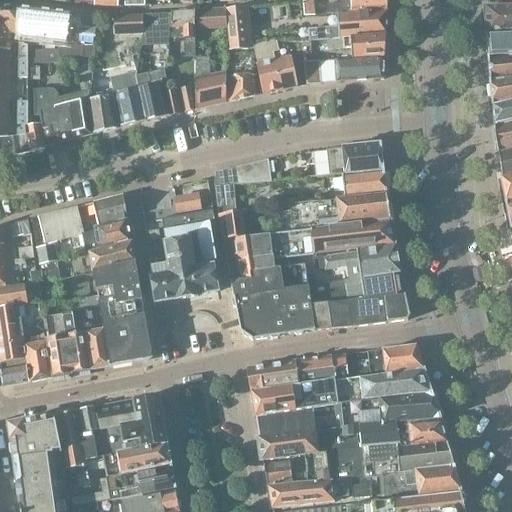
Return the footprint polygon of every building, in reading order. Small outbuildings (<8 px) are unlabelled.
[(386,0),(339,0),(340,5),(328,5),(328,16),(338,16),(387,11),(386,0)] [(511,3),(485,5),(485,10),(487,36),(511,34),(511,3)] [(0,5),(0,34),(10,35),(11,24),(0,23),(0,10),(0,5)] [(10,35),(18,36),(19,7),(0,5),(0,10),(0,23),(11,24),(10,35)] [(18,36),(18,39),(67,45),(70,13),(19,7),(18,36)] [(249,9),(225,11),(229,52),(253,50),(249,9)] [(386,35),(387,11),(338,16),(338,28),(308,31),(310,43),(327,41),(386,35)] [(195,28),(193,28),(194,12),(172,13),(170,41),(195,40),(195,28)] [(143,35),(142,17),(114,18),(114,36),(143,35)] [(0,51),(10,51),(10,35),(0,34),(0,51)] [(511,34),(487,36),(489,57),(511,56),(511,34)] [(386,37),(386,35),(327,41),(328,51),(351,49),(351,61),(385,58),(386,37)] [(297,88),(291,58),(290,59),(290,57),(275,61),(273,54),(279,52),(276,42),(253,46),(257,65),(256,66),(262,95),(264,95),(296,88),(297,88)] [(17,49),(17,60),(27,60),(27,49),(17,49)] [(10,51),(0,51),(0,69),(10,69),(10,51)] [(229,103),(255,96),(255,81),(255,76),(253,54),(243,55),(244,73),(238,73),(239,77),(230,78),(229,102),(229,103)] [(511,56),(489,57),(489,58),(489,59),(491,82),(491,83),(511,79),(511,56)] [(226,104),(226,73),(210,76),(209,59),(195,58),(195,86),(179,90),(184,114),(226,104)] [(385,59),(385,58),(351,61),(335,62),(336,84),(341,84),(384,81),(384,59),(385,59)] [(27,72),(27,60),(17,60),(17,72),(27,72)] [(321,85),(319,62),(304,63),(307,86),(321,85)] [(10,69),(0,69),(0,85),(9,86),(10,69)] [(27,83),(27,72),(17,72),(17,83),(27,83)] [(149,75),(136,78),(145,123),(180,115),(175,91),(165,94),(163,85),(144,89),(144,87),(150,85),(149,75)] [(145,123),(136,78),(121,81),(124,93),(114,95),(121,128),(145,123)] [(511,79),(491,83),(493,107),(511,102),(511,79)] [(9,86),(0,85),(0,104),(9,104),(9,86)] [(52,90),(33,90),(34,117),(37,116),(38,125),(41,125),(44,147),(53,144),(53,145),(72,141),(67,108),(66,106),(65,97),(59,99),(58,94),(54,91),(52,90)] [(90,91),(65,97),(66,106),(67,108),(72,141),(93,136),(93,100),(91,101),(90,92),(90,91)] [(93,100),(93,136),(116,129),(111,97),(93,100)] [(511,123),(511,102),(493,107),(495,127),(511,123)] [(9,104),(0,104),(0,121),(9,121),(9,104)] [(17,105),(17,116),(27,116),(27,105),(17,105)] [(17,116),(17,127),(27,127),(27,116),(17,116)] [(9,121),(0,121),(0,138),(8,138),(9,121)] [(511,123),(495,127),(498,154),(511,150),(511,123)] [(41,125),(38,125),(27,127),(25,127),(27,136),(17,137),(8,138),(0,138),(0,158),(30,153),(44,149),(44,147),(41,125)] [(17,137),(27,136),(25,127),(27,127),(17,127),(17,137)] [(329,177),(341,176),(383,172),(380,145),(342,149),(342,150),(326,151),(329,177)] [(511,176),(511,151),(498,155),(501,179),(511,176)] [(271,183),(268,161),(236,168),(238,186),(271,183)] [(214,188),(218,217),(233,215),(236,215),(234,186),(238,186),(236,168),(215,173),(214,188)] [(386,196),(383,172),(341,176),(344,200),(386,196)] [(511,177),(501,180),(511,231),(511,230),(511,177)] [(197,196),(175,200),(177,214),(200,211),(197,196)] [(386,197),(386,196),(344,200),(290,206),(292,233),(338,228),(390,222),(385,197),(386,197)] [(98,227),(127,220),(123,197),(93,205),(98,227)] [(77,209),(57,214),(64,241),(82,237),(84,236),(84,235),(77,209)] [(158,213),(160,221),(156,222),(157,231),(163,230),(166,244),(165,244),(169,267),(152,270),(153,276),(152,277),(157,304),(187,299),(217,294),(212,263),(221,261),(212,212),(175,219),(173,210),(158,213)] [(64,241),(57,214),(38,218),(44,246),(64,241)] [(242,214),(236,215),(233,215),(218,217),(222,242),(233,241),(245,239),(242,214)] [(84,236),(82,237),(86,255),(89,255),(131,244),(131,243),(133,239),(131,229),(128,226),(127,220),(98,227),(93,228),(94,232),(84,235),(84,236)] [(0,227),(0,267),(16,266),(25,265),(25,261),(34,259),(32,248),(18,250),(19,261),(16,261),(12,239),(31,236),(28,221),(0,227)] [(338,228),(270,236),(273,258),(274,263),(395,248),(391,222),(390,222),(338,228)] [(245,239),(233,241),(237,264),(273,258),(270,236),(245,239)] [(131,244),(89,255),(93,274),(135,265),(131,244)] [(308,288),(311,307),(328,305),(328,306),(348,303),(402,298),(398,276),(399,275),(395,248),(321,258),(315,259),(316,271),(324,269),(325,272),(346,269),(348,281),(308,288)] [(239,276),(230,283),(234,282),(251,280),(250,275),(275,270),(274,263),(273,258),(237,264),(239,275),(239,276)] [(26,270),(25,265),(16,266),(0,267),(0,289),(19,286),(17,273),(22,272),(22,270),(26,270)] [(135,265),(93,274),(94,284),(96,293),(102,327),(103,331),(110,368),(146,362),(148,361),(150,360),(151,358),(151,356),(151,354),(141,301),(137,275),(135,265)] [(234,282),(230,283),(240,334),(253,342),(255,342),(290,337),(315,333),(312,316),(311,307),(308,288),(305,265),(275,270),(250,275),(251,280),(234,282)] [(0,310),(18,307),(27,306),(36,304),(34,294),(40,294),(39,284),(19,286),(0,289),(0,310)] [(311,307),(315,333),(327,331),(351,329),(407,321),(409,318),(405,297),(402,298),(348,303),(328,306),(328,305),(311,307)] [(0,310),(0,363),(0,365),(26,361),(24,344),(45,340),(43,333),(23,337),(22,321),(20,322),(18,307),(0,310)] [(72,315),(72,313),(44,319),(47,340),(53,379),(91,372),(81,313),(72,315)] [(103,331),(102,327),(85,330),(82,313),(81,313),(91,372),(107,369),(110,368),(103,331)] [(53,379),(47,340),(45,340),(24,344),(26,361),(30,384),(52,380),(53,379)] [(370,378),(423,371),(416,348),(381,352),(367,354),(369,372),(363,372),(362,370),(348,372),(349,382),(359,380),(370,378)] [(332,358),(294,363),(298,387),(326,384),(349,382),(348,372),(345,356),(332,358)] [(30,384),(26,361),(0,365),(4,389),(30,384)] [(298,387),(294,363),(262,367),(255,368),(255,369),(248,370),(251,393),(298,387)] [(329,408),(431,395),(427,384),(423,371),(370,378),(359,380),(349,382),(326,384),(329,408)] [(329,408),(326,384),(298,387),(255,392),(251,393),(255,417),(329,408)] [(400,446),(397,427),(396,424),(433,421),(439,420),(439,422),(440,422),(431,395),(329,408),(255,417),(255,419),(259,438),(315,432),(320,455),(396,447),(400,446)] [(119,428),(119,430),(124,455),(167,445),(158,397),(133,402),(138,424),(119,428)] [(138,424),(133,402),(97,409),(101,431),(101,434),(119,430),(119,428),(138,424)] [(97,409),(77,413),(85,463),(86,462),(88,473),(107,470),(105,459),(98,460),(93,433),(101,431),(97,409)] [(85,463),(77,413),(54,417),(61,454),(65,471),(75,469),(79,490),(90,488),(87,474),(88,473),(86,462),(85,463)] [(52,455),(61,454),(54,417),(8,427),(13,461),(52,455)] [(410,448),(447,445),(441,424),(397,427),(400,446),(396,447),(397,450),(410,448)] [(315,432),(259,438),(256,439),(259,463),(304,457),(320,455),(315,432)] [(171,467),(167,445),(124,455),(105,459),(107,470),(109,480),(137,474),(171,467)] [(383,479),(453,470),(453,467),(447,445),(410,448),(397,450),(396,447),(320,455),(304,457),(305,470),(291,471),(290,464),(264,467),(267,487),(267,488),(296,485),(296,484),(307,484),(350,481),(370,480),(383,479)] [(16,483),(56,478),(52,455),(13,461),(16,483)] [(171,467),(137,474),(140,490),(135,491),(135,487),(120,490),(120,489),(109,491),(111,502),(121,500),(175,489),(171,467)] [(460,494),(453,470),(383,479),(384,489),(390,488),(392,502),(393,504),(460,494)] [(59,500),(56,478),(16,483),(19,506),(59,500)] [(72,508),(111,502),(109,491),(107,479),(99,481),(101,494),(71,499),(72,508)] [(372,499),(370,480),(350,481),(307,484),(296,484),(296,485),(267,488),(271,511),(273,511),(274,511),(273,511),(299,508),(299,509),(302,509),(301,507),(322,505),(322,507),(335,505),(335,500),(352,498),(353,501),(372,499)] [(122,505),(118,506),(119,511),(179,511),(175,493),(159,496),(143,499),(122,505)] [(464,511),(461,495),(460,494),(393,504),(392,502),(346,507),(346,511),(464,511)] [(60,511),(59,500),(19,506),(19,511),(60,511)]
